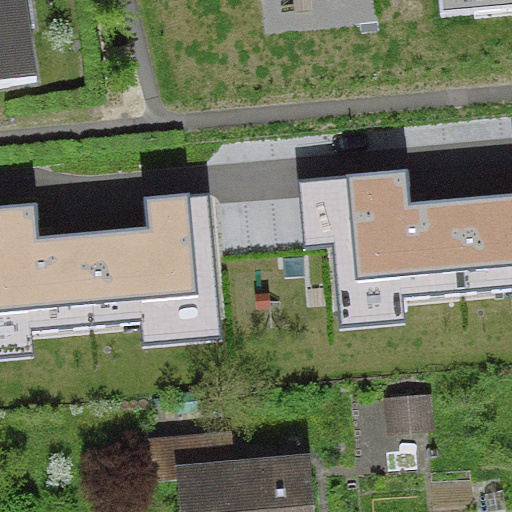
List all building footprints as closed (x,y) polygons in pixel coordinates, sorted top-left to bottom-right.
[(0,0),(0,85),(36,80),(28,27),(35,26),(30,0),(0,0)] [(511,0),(441,0),(443,13),(511,5),(511,0)] [(511,196),(406,206),(403,173),(301,182),(307,248),(336,245),(343,324),(405,319),(403,296),(511,286),(511,196)] [(207,194),(146,199),(148,231),(38,240),(35,210),(0,213),(0,352),(30,350),(28,330),(147,320),(149,342),(218,337),(207,194)] [(420,404),(385,406),(387,431),(422,429),(420,404)] [(178,511),(316,511),(311,452),(235,458),(232,427),(143,435),(147,488),(176,485),(178,511)]
